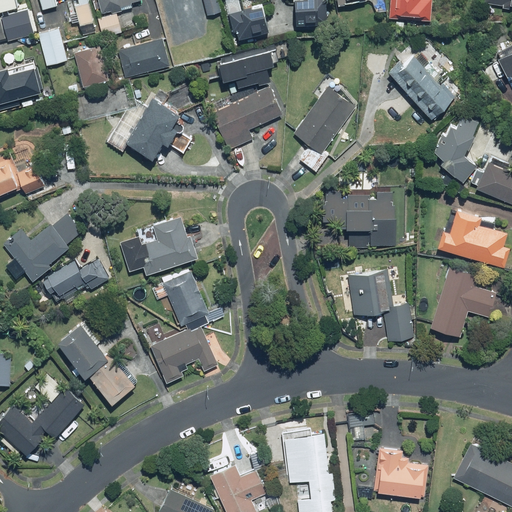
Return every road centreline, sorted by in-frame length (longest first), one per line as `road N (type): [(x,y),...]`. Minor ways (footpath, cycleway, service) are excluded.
road 1 (residential): [(266,387),(236,223),(242,201),(255,193),(272,196),(282,209),(316,378)]
road 2 (residential): [(52,511),(125,451),(266,387)]
road 3 (residential): [(316,378),(405,377),(507,394)]
